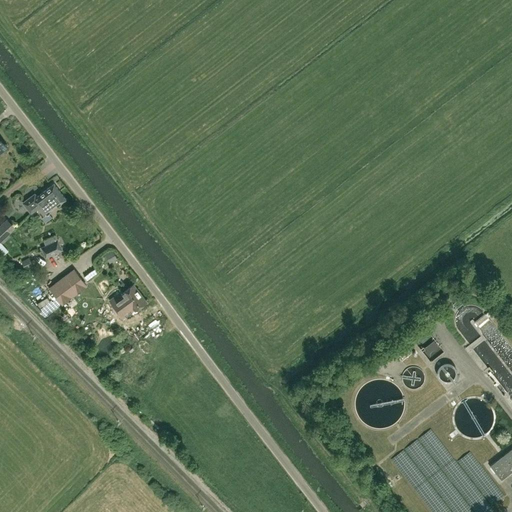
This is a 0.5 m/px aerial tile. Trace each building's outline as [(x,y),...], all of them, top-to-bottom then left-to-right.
[(38,208),(60,191),(54,184),(34,199),(31,196),(23,202),(31,213),(38,208)] [(66,199),(60,191),(38,208),(44,216),(49,212),(66,199)] [(7,219),(0,224),(0,242),(15,228),(7,219)] [(41,247),(46,257),(62,250),(58,240),(41,247)] [(74,269),(49,287),(61,303),(71,296),(70,294),(85,283),(74,269)] [(135,310),(147,302),(133,284),(122,293),(121,291),(109,301),(123,319),(135,310)] [(511,448),(490,465),(501,479),(511,470),(511,448)]
